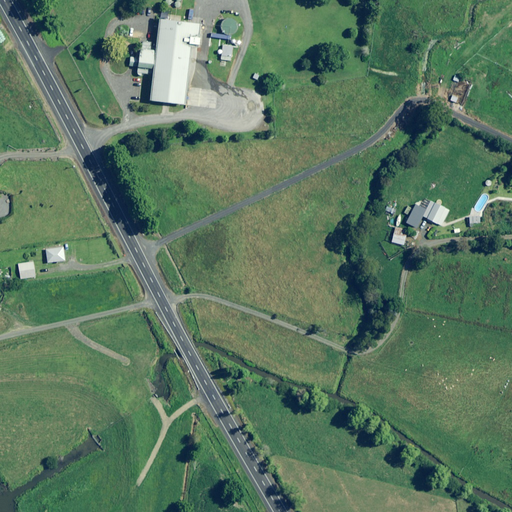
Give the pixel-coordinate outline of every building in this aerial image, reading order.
[(222,29),(222,30),(223,32),(224,33),(225,34),(227,34),(228,35),(230,35),(231,35),(233,35),(234,34),(235,33),(236,32),(237,31),(238,30),(239,28),(239,27),(239,25),(238,24),(238,23),(237,21),(236,20),(235,19),(234,19),(232,18),(231,18),(229,18),(228,18),(226,19),(225,20),(224,21),(223,22),(222,23),(222,25),(221,26),(221,28),(222,29)] [(199,24),(159,20),(156,48),(141,46),(140,51),(136,51),(135,57),(130,57),(129,66),(152,69),(148,100),(183,104),(190,44),(197,45),(199,24)] [(232,46),(222,45),(220,60),(229,61),(232,46)] [(489,179),(487,179),(486,179),(485,180),(484,181),(484,182),(484,183),(484,184),(484,185),(485,185),(485,186),(486,186),(486,187),(487,187),(488,187),(489,187),(490,186),(491,185),(491,184),(492,183),(492,182),(492,181),(491,181),(491,180),(490,180),(490,179),(489,179)] [(413,193),(405,189),(402,194),(410,198),(413,193)] [(425,201),(416,205),(414,209),(424,214),(422,217),(441,226),(448,210),(430,201),(429,203),(425,201)] [(389,203),(387,207),(386,206),(384,210),(390,213),(391,210),(394,205),(389,203)] [(479,223),(479,216),(467,217),(468,227),(473,227),(472,223),(479,223)] [(407,229),(395,226),(390,242),(402,245),(407,229)] [(64,261),(62,247),(44,250),(46,263),(64,261)] [(35,277),(32,262),(17,264),(20,279),(35,277)]
